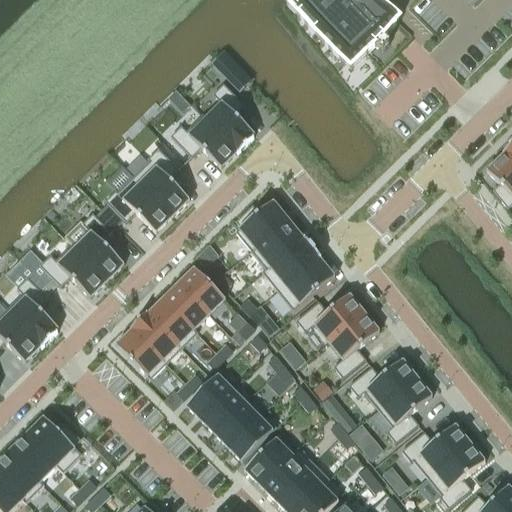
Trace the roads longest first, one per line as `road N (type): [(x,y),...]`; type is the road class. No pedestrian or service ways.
road 1 (residential): [(272,150),(58,361)]
road 2 (residential): [(511,442),(352,247)]
road 3 (residential): [(58,361),(205,511)]
road 4 (residential): [(272,150),(352,247)]
